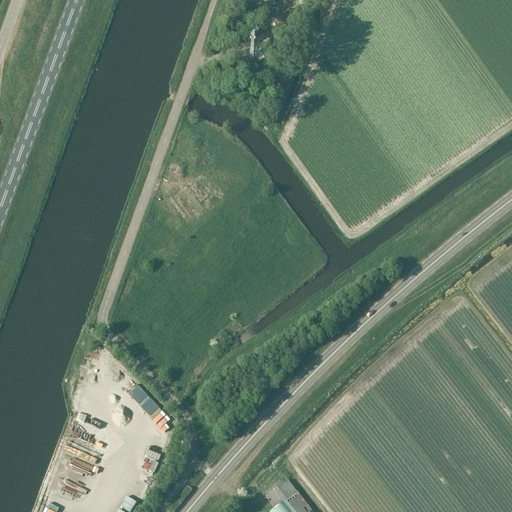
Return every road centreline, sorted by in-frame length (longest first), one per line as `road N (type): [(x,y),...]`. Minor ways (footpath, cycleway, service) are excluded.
road 1 (unclassified): [(213,0),(101,318),(186,420),(192,459)]
road 2 (primary): [(214,479),(349,337),(511,199)]
road 3 (primary): [(0,208),(76,0)]
